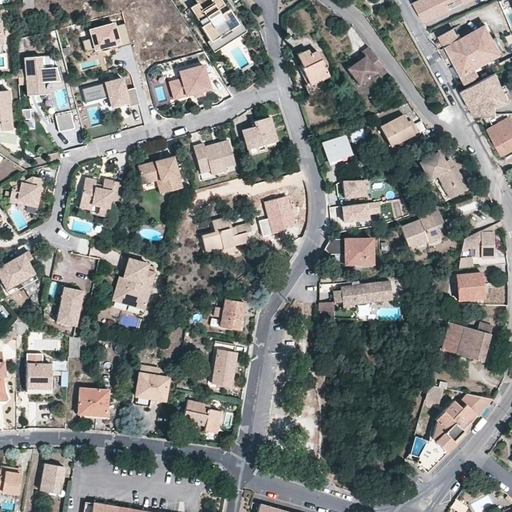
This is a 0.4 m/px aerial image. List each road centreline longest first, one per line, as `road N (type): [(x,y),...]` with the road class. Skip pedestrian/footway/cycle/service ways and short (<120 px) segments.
road 1 (residential): [(285,84),(319,212),(313,241),(262,318),(239,465)]
road 2 (residential): [(50,235),(70,157),(220,115),(285,84)]
road 3 (residential): [(328,0),(361,24),(426,119),(469,133)]
road 4 (residential): [(469,133),(399,0)]
road 5 (residential): [(362,511),(239,465)]
